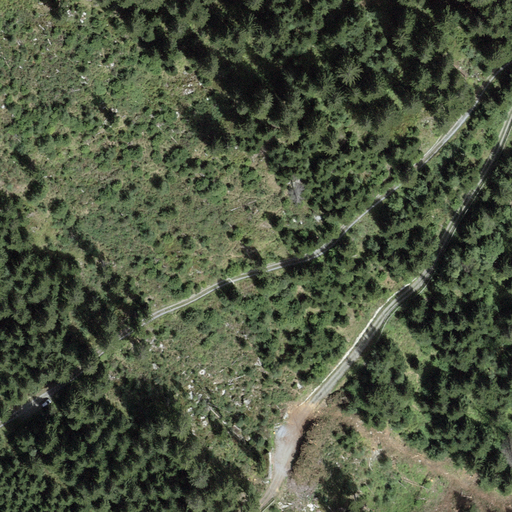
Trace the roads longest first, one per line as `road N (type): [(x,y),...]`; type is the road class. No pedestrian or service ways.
road 1 (track): [(0,427),(152,317),(229,281),(326,251),(434,153),(511,60)]
road 2 (track): [(511,110),(416,291),(384,309),(368,347),(298,434),(276,484),(252,511)]
